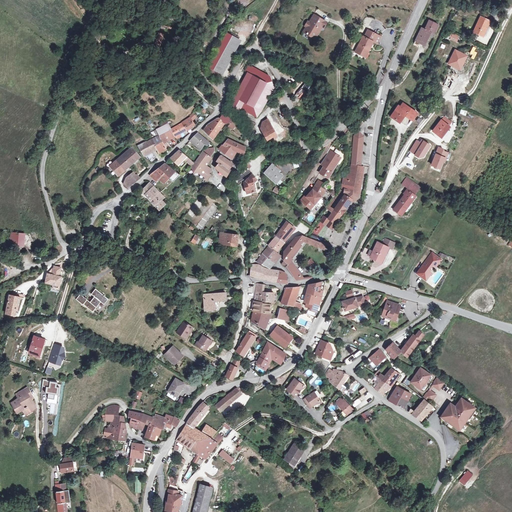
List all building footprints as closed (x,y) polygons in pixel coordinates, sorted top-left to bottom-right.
[(308,27),(305,31),(309,33),(308,34),(315,38),(322,26),(324,27),(327,23),(315,15),(310,23),(308,22),(306,26),(308,27)] [(491,21),(487,19),(481,17),(474,32),(480,35),(480,34),(484,36),(491,21)] [(425,30),(422,28),(417,39),(425,42),(428,36),(430,36),(432,33),(435,34),(440,25),(430,20),(425,30)] [(378,43),(381,36),(369,30),(365,37),(364,37),(357,52),(363,55),(369,53),(374,42),(378,43)] [(163,44),(165,33),(158,32),(156,43),(163,44)] [(227,33),(218,49),(230,56),(240,39),(227,33)] [(240,39),(230,56),(233,58),(242,41),(240,39)] [(230,56),(218,49),(209,67),(214,69),(213,76),(218,78),(221,73),(230,56)] [(467,56),(456,50),(449,64),(461,70),(467,56)] [(233,58),(230,56),(221,73),(224,75),(233,58)] [(240,111),(242,107),(238,105),(241,100),(245,102),(249,104),(254,107),(267,83),(248,73),(231,106),(240,111)] [(295,96),(299,100),(310,88),(305,83),(295,96)] [(397,110),(397,109),(392,116),(400,122),(406,115),(413,121),(419,113),(404,103),(402,107),(400,106),(397,110)] [(232,124),(233,123),(232,122),(233,121),(230,119),(230,118),(223,115),(221,118),(219,118),(210,124),(207,126),(204,130),(213,138),(224,124),(225,123),(226,123),(227,122),(228,122),(232,124)] [(452,122),(445,117),(433,131),(442,137),(450,126),(452,122)] [(171,129),(175,137),(177,139),(182,136),(180,133),(190,128),(195,124),(192,121),(190,118),(183,123),(171,129)] [(262,129),(265,135),(274,130),(271,124),(267,126),(264,122),(262,129)] [(167,141),(175,137),(171,129),(168,124),(162,127),(157,129),(160,136),(164,143),(167,141)] [(274,130),(265,135),(268,140),(277,135),(274,130)] [(362,135),(359,132),(356,136),(356,138),(355,138),(352,165),(361,166),(362,157),(360,157),(362,139),(361,139),(362,135)] [(195,136),(192,140),(198,145),(197,146),(201,149),(205,144),(208,145),(210,142),(199,133),(195,136)] [(171,147),(167,141),(164,143),(160,136),(157,137),(153,139),(157,146),(156,147),(157,149),(159,153),(171,147)] [(152,151),(157,149),(156,147),(157,146),(153,139),(147,142),(139,146),(144,155),(149,159),(154,163),(158,159),(152,151)] [(227,146),(238,151),(245,155),(246,149),(246,147),(230,140),(227,146)] [(417,141),(410,152),(414,154),(415,152),(417,153),(415,156),(419,158),(423,157),(430,146),(422,141),(420,143),(417,141)] [(238,151),(227,146),(224,144),(220,149),(230,156),(230,157),(233,159),(238,151)] [(129,150),(110,166),(119,176),(141,157),(133,148),(129,150)] [(206,178),(210,173),(213,170),(206,165),(215,151),(215,150),(215,149),(214,148),(213,148),(208,149),(206,150),(205,150),(204,151),(198,161),(193,168),(202,175),(206,178)] [(442,150),(438,148),(432,166),(440,169),(443,161),(444,162),(447,153),(442,151),(442,150)] [(185,159),(187,156),(181,150),(172,158),(175,161),(176,160),(180,164),(185,159)] [(339,157),(331,151),(322,165),(324,166),(320,173),(328,178),(333,171),(332,171),(336,164),(335,163),(339,157)] [(194,162),(187,156),(185,159),(192,165),(194,162)] [(217,161),(220,163),(216,168),(227,177),(231,170),(230,169),(232,166),(232,163),(221,156),(217,161)] [(170,178),(176,172),(166,164),(158,170),(157,169),(153,173),(152,174),(151,175),(151,176),(152,176),(157,181),(159,179),(165,183),(170,178)] [(279,170),(273,164),(265,173),(276,182),(279,179),(280,179),(283,176),(278,171),(279,170)] [(355,193),(358,194),(359,194),(364,167),(361,166),(352,165),(350,174),(344,179),(342,189),(340,191),(342,192),(343,189),(350,190),(353,193),(355,193)] [(132,174),(138,181),(140,178),(135,172),(132,174)] [(180,175),(176,172),(170,178),(174,182),(180,175)] [(128,188),(138,181),(132,174),(127,178),(124,184),(128,188)] [(255,178),(256,177),(253,175),(245,183),(248,193),(256,191),(254,183),(257,180),(255,178)] [(421,187),(407,178),(403,184),(409,188),(410,186),(418,191),(421,187)] [(149,182),(142,188),(151,198),(150,200),(155,205),(160,210),(166,204),(163,200),(165,198),(149,182)] [(320,198),(325,190),(316,184),(312,190),(306,197),(305,196),(300,201),(310,210),(320,198)] [(342,192),(345,194),(350,198),(353,193),(350,190),(343,189),(342,192)] [(405,194),(406,195),(395,209),(402,215),(416,196),(408,189),(405,194)] [(328,219),(336,224),(353,200),(350,198),(345,194),(342,192),(340,191),(328,208),(333,212),(328,219)] [(198,228),(200,230),(202,231),(220,207),(214,203),(196,227),(198,228)] [(332,229),(336,224),(328,219),(324,215),(320,221),(332,229)] [(283,228),(291,234),(295,230),(296,229),(287,222),(283,228)] [(320,222),(313,232),(317,235),(324,225),(320,222)] [(265,227),(258,234),(261,236),(267,229),(265,227)] [(277,236),(285,242),(291,234),(283,228),(277,236)] [(24,233),(11,232),(11,237),(11,244),(23,245),(24,233)] [(239,235),(221,233),(220,243),(238,245),(239,235)] [(273,243),(270,247),(277,252),(285,242),(277,236),(274,240),(273,240),(272,242),(273,243)] [(289,265),(287,266),(297,280),(305,279),(292,260),(293,259),(292,257),(301,245),(304,242),(328,251),(328,249),(325,248),(327,245),(307,237),(303,236),(296,237),(289,246),(284,251),(284,261),(285,261),(289,265)] [(383,244),(378,242),(371,256),(383,262),(389,248),(393,249),(395,243),(385,239),(383,244)] [(303,246),(301,245),(292,257),(293,259),(303,246)] [(264,254),(275,263),(281,256),(277,252),(270,247),(269,246),(264,254)] [(436,266),(441,259),(428,250),(420,260),(424,264),(418,273),(426,279),(431,272),(428,270),(433,264),(436,266)] [(271,268),(275,263),(264,254),(261,258),(258,262),(271,268)] [(312,259),(306,263),(313,272),(318,268),(312,259)] [(285,272),(282,271),(269,270),(260,265),(252,264),(251,275),(254,276),(255,277),(265,280),(274,282),(282,283),(288,283),(288,275),(285,272)] [(62,268),(55,266),(53,275),(60,276),(62,268)] [(53,275),(48,274),(46,283),(54,285),(53,288),(60,290),(63,277),(60,276),(53,275)] [(310,287),(309,292),(320,295),(321,289),(323,282),(311,284),(310,287)] [(300,286),(286,287),(282,302),(294,306),(293,306),(299,309),(302,309),(303,306),(301,306),(301,305),(295,302),(300,286)] [(95,297),(91,302),(81,294),(77,299),(83,305),(84,304),(93,312),(102,302),(105,304),(109,299),(96,289),(92,294),(95,297)] [(15,294),(9,293),(8,311),(18,312),(18,309),(22,309),(23,291),(16,291),(15,294)] [(265,292),(256,291),(255,299),(264,301),(274,302),(274,299),(275,293),(265,292)] [(309,309),(317,312),(322,297),(319,296),(320,295),(309,292),(306,302),(307,302),(306,307),(309,308),(309,309)] [(216,309),(215,301),(227,300),(226,293),(204,295),(206,310),(216,309)] [(356,299),(356,298),(343,302),(346,311),(359,307),(359,306),(366,304),(363,297),(356,299)] [(392,317),(391,319),(396,321),(399,312),(397,311),(399,304),(387,300),(382,316),(387,318),(387,315),(392,317)] [(255,302),(255,312),(270,314),(271,305),(264,304),(264,303),(255,302)] [(279,317),(287,320),(289,314),(290,310),(281,308),(279,314),(279,317)] [(270,314),(255,312),(253,321),(253,322),(257,324),(265,329),(266,326),(271,314),(270,314)] [(177,333),(186,339),(194,327),(185,321),(177,333)] [(286,346),(293,338),(278,326),(271,335),(286,346)] [(211,344),(213,341),(207,337),(209,335),(203,331),(202,334),(204,335),(202,339),(200,342),(199,341),(196,345),(206,351),(211,344)] [(401,351),(408,356),(414,348),(421,339),(425,334),(420,331),(416,336),(413,334),(407,342),(401,351)] [(244,356),(256,337),(249,333),(237,351),(244,356)] [(40,356),(45,339),(35,336),(29,353),(40,356)] [(321,341),(317,349),(316,349),(315,353),(321,356),(323,355),(330,358),(332,353),(330,347),(326,345),(327,344),(321,341)] [(263,352),(270,357),(271,355),(278,360),(277,362),(281,364),(287,354),(268,342),(263,352)] [(401,351),(393,343),(387,350),(395,358),(401,351)] [(65,357),(65,355),(65,352),(64,352),(65,350),(64,348),(63,348),(63,347),(60,346),(60,347),(55,345),(48,366),(52,367),(53,366),(55,367),(56,370),(62,367),(60,363),(59,363),(61,358),(63,359),(65,357)] [(175,364),(184,356),(174,346),(165,355),(175,364)] [(380,350),(370,358),(377,364),(386,357),(380,350)] [(270,357),(263,352),(258,362),(265,366),(270,357)] [(238,368),(241,362),(235,359),(232,365),(238,368)] [(401,369),(410,374),(412,370),(411,370),(412,369),(404,365),(405,364),(401,362),(399,366),(401,369)] [(231,365),(226,376),(233,379),(238,368),(232,365),(231,365)] [(383,379),(391,385),(398,376),(398,377),(400,374),(392,368),(383,379)] [(421,368),(412,382),(421,389),(424,385),(425,386),(429,379),(428,378),(431,375),(421,368)] [(329,380),(333,384),(340,388),(349,375),(343,372),(336,370),(335,372),(330,369),(326,375),(330,378),(329,380)] [(310,382),(320,387),(324,379),(313,374),(310,382)] [(383,395),(391,385),(383,379),(382,378),(381,379),(378,377),(374,383),(377,385),(375,388),(383,395)] [(301,389),(305,386),(295,378),(287,389),(295,395),(301,389)] [(51,393),(50,399),(55,399),(56,394),(59,394),(60,387),(58,386),(58,382),(50,381),(50,380),(46,379),(45,387),(49,387),(48,393),(51,393)] [(178,397),(185,384),(176,379),(169,391),(178,397)] [(438,379),(433,385),(440,389),(444,383),(438,379)] [(353,380),(350,389),(357,392),(360,382),(353,380)] [(389,401),(396,404),(400,397),(408,401),(411,394),(400,388),(398,387),(391,397),(389,401)] [(30,398),(33,396),(27,388),(17,394),(19,398),(12,402),(18,413),(23,409),(26,415),(36,409),(33,405),(35,404),(32,399),(31,400),(30,398)] [(243,394),(238,389),(237,388),(228,395),(233,402),(243,394)] [(429,391),(424,399),(425,399),(427,401),(428,399),(432,401),(436,395),(429,391)] [(321,403),(317,397),(314,392),(310,395),(303,399),(308,408),(315,404),(321,403)] [(55,399),(50,399),(50,402),(57,403),(59,394),(56,394),(55,399)] [(222,411),(233,402),(228,395),(218,403),(219,404),(217,405),(222,411)] [(178,402),(183,405),(186,399),(181,396),(178,402)] [(400,397),(396,404),(404,408),(408,401),(400,397)] [(352,403),(354,407),(362,402),(359,398),(352,403)] [(468,403),(462,398),(456,407),(451,403),(442,417),(441,418),(442,425),(447,425),(448,423),(453,426),(454,425),(460,430),(468,418),(470,419),(476,411),(474,409),(475,408),(472,405),(473,404),(469,402),(468,403)] [(415,411),(411,408),(409,412),(422,421),(431,409),(435,412),(437,410),(427,401),(425,399),(415,411)] [(340,406),(348,414),(354,409),(346,401),(340,406)] [(188,423),(183,431),(197,440),(202,432),(194,427),(206,412),(204,411),(208,406),(204,402),(201,406),(196,411),(191,417),(187,423),(188,423)] [(114,417),(119,417),(120,408),(120,407),(117,406),(114,405),(112,423),(113,423),(114,417)] [(138,428),(143,414),(130,411),(129,417),(132,418),(130,424),(130,425),(138,428)] [(146,423),(151,424),(154,417),(149,415),(143,414),(138,428),(143,430),(146,423)] [(151,424),(162,429),(164,429),(165,426),(171,428),(173,424),(177,425),(180,420),(177,418),(175,417),(171,416),(167,415),(166,418),(156,415),(156,417),(154,417),(151,424)] [(127,431),(126,424),(118,423),(119,417),(114,417),(113,423),(112,423),(111,426),(115,426),(112,440),(125,441),(127,431)] [(162,429),(151,424),(146,436),(155,440),(157,434),(159,435),(162,429)] [(213,437),(217,432),(208,425),(204,430),(213,437)] [(197,440),(183,431),(177,440),(198,454),(206,459),(218,443),(202,432),(197,440)] [(134,457),(144,458),(145,445),(133,444),(132,449),(131,461),(134,461),(134,457)] [(298,461),(304,450),(295,444),(285,459),(294,464),(297,460),(298,461)] [(219,454),(230,464),(235,459),(223,449),(219,454)] [(206,459),(198,454),(193,462),(196,464),(200,467),(206,459)] [(73,462),(61,464),(62,472),(74,470),(74,465),(73,462)] [(186,483),(194,470),(190,467),(182,481),(186,483)] [(469,470),(462,478),(467,482),(474,474),(469,470)] [(207,511),(213,487),(200,484),(193,511),(207,511)] [(242,499),(246,492),(239,488),(235,495),(242,499)] [(59,504),(59,511),(66,511),(66,508),(69,508),(69,503),(71,503),(69,492),(67,492),(67,490),(58,491),(60,503),(59,504)] [(178,494),(168,493),(167,498),(169,498),(168,505),(171,506),(170,511),(178,511),(179,502),(181,503),(182,498),(177,498),(178,494)]
